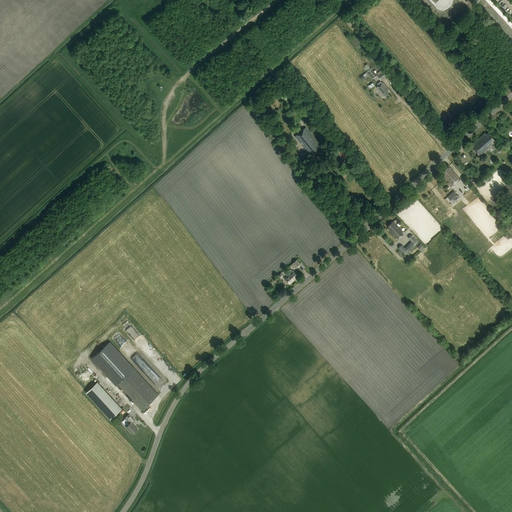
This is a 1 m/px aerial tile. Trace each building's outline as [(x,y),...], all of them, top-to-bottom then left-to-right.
[(377,75),(371,69),(366,72),(372,79),(377,75)] [(376,74),(378,75),(377,76),(381,81),(387,76),(382,69),(376,74)] [(389,90),(382,82),(376,87),(384,97),(389,93),(387,91),(389,90)] [(482,104),(480,101),(472,108),(475,111),(482,104)] [(316,141),(305,128),(295,137),(308,153),(311,151),(312,152),(319,147),(315,142),(316,141)] [(494,140),(488,133),(486,135),(485,133),(470,146),(479,156),(493,144),(492,142),(494,140)] [(343,147),(338,151),(343,158),(348,154),(343,147)] [(453,172),(448,167),(443,172),(444,174),(443,175),(452,185),(459,179),(453,172)] [(453,192),(447,197),(453,203),(459,198),(453,192)] [(391,231),(398,239),(404,234),(392,222),(387,226),(389,228),(388,229),(390,232),(391,231)] [(401,245),(398,248),(405,255),(418,242),(411,235),(408,238),(411,242),(405,248),(401,245)] [(297,276),(293,271),(284,278),(289,284),(297,278),(296,277),(297,276)] [(109,342),(92,358),(116,385),(118,383),(136,403),(135,404),(141,411),(158,396),(134,369),(109,342)] [(137,352),(131,357),(141,368),(147,362),(137,352)] [(122,409),(97,382),(86,393),(110,419),(122,409)] [(134,420),(129,414),(124,419),(129,424),(125,427),(132,434),(137,429),(132,423),(134,420)]
